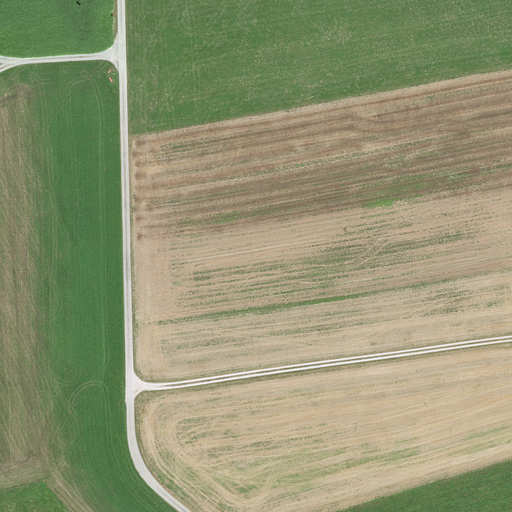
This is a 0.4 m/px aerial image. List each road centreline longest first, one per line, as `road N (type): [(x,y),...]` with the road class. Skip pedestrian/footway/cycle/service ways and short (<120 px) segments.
road 1 (unclassified): [(118,0),(129,435),(138,467),(184,511)]
road 2 (track): [(511,340),(129,388)]
